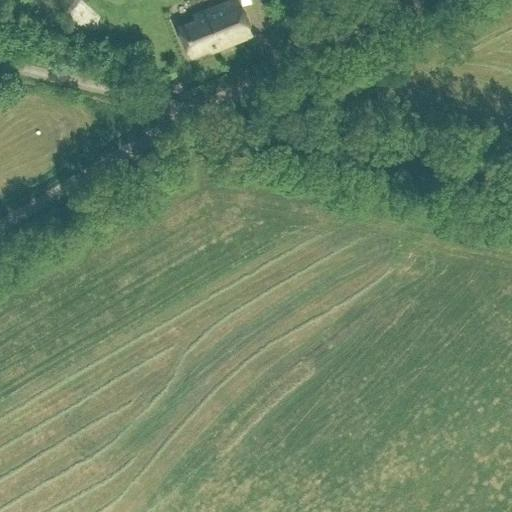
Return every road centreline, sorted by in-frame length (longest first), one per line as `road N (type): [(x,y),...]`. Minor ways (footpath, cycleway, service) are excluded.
road 1 (track): [(202,110),(511,181)]
road 2 (unclassified): [(0,225),(202,110)]
road 3 (unclassified): [(218,102),(418,0)]
road 4 (unclassified): [(202,110),(0,63)]
